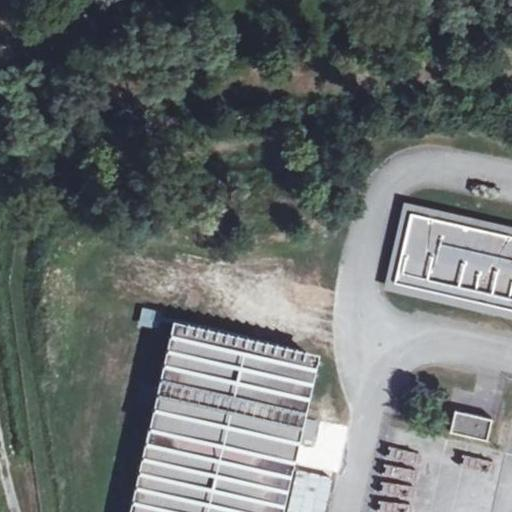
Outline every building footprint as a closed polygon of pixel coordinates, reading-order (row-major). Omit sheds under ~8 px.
[(511,231),(413,209),(397,280),(511,306),(511,231)] [(158,330),(160,310),(141,308),(139,327),(158,330)] [(280,511),(316,357),(173,324),(130,511),(280,511)] [(489,437),(494,414),(457,406),(452,429),(489,437)] [(301,442),(313,445),(320,422),(308,419),(301,442)] [(325,511),(333,478),(297,470),(287,511),(325,511)]
